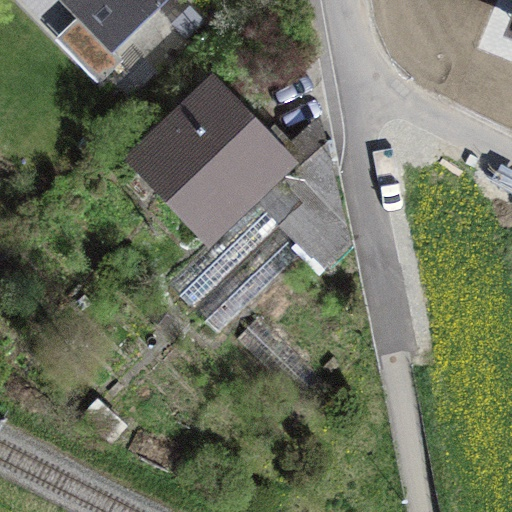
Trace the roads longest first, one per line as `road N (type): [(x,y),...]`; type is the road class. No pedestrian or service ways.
road 1 (unclassified): [(355,99),(424,511)]
road 2 (residential): [(355,99),(511,174)]
